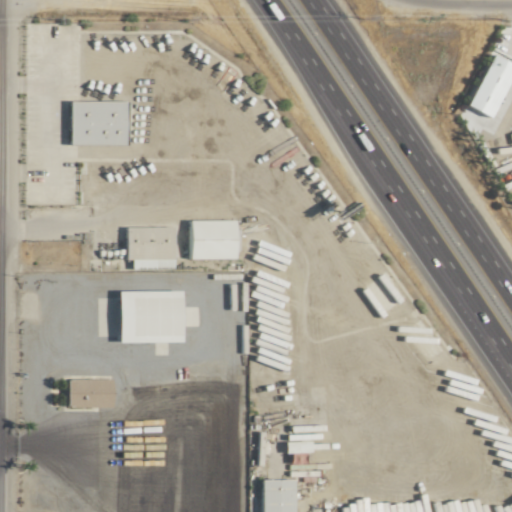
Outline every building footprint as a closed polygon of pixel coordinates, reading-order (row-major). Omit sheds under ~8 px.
[(460,105),(484,116),(509,64),(485,53),(460,105)] [(120,143),(121,100),(64,100),(63,143),(120,143)] [(228,219),(182,219),(183,259),(229,258),(228,219)] [(168,226),(125,226),(125,266),(145,266),(145,260),(158,260),(158,266),(169,266),(168,226)] [(174,341),(173,290),(110,290),(111,342),(174,341)] [(60,406),(107,407),(107,379),(61,378),(60,406)] [(255,479),(254,511),(288,511),(289,479),(255,479)]
